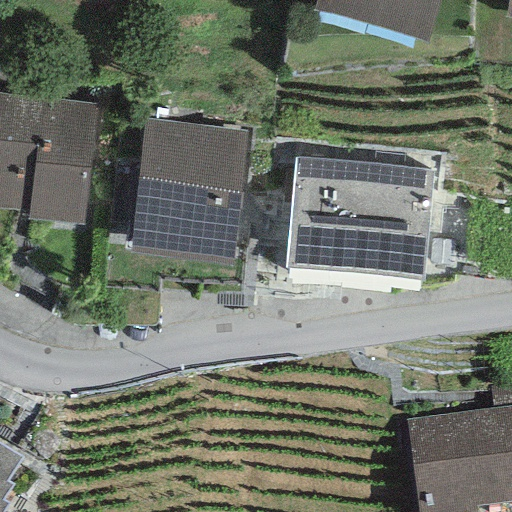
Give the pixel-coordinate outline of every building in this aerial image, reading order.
[(312,0),(312,1),(427,34),(436,0),(312,0)] [(28,214),(82,220),(95,100),(0,89),(0,203),(29,207),(28,214)] [(248,131),(145,117),(128,246),(231,260),(248,131)] [(432,170),(293,156),(283,260),(422,274),(432,170)] [(511,511),(511,410),(405,425),(416,511),(511,511)] [(21,462),(0,449),(0,511),(6,511),(4,510),(12,493),(8,489),(21,462)]
